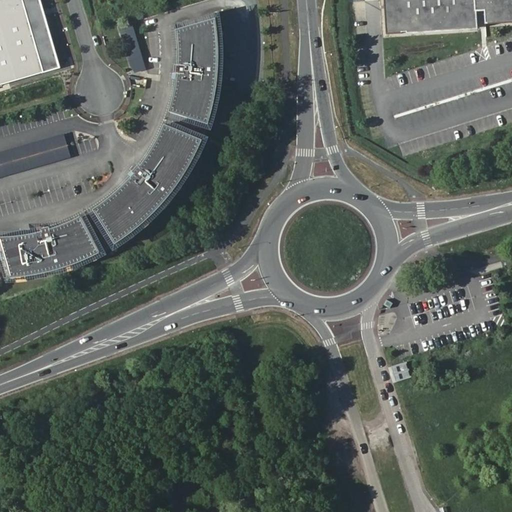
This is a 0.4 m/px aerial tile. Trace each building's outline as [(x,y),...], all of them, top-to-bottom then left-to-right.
[(0,0),(0,85),(61,67),(41,0),(0,0)] [(511,0),(384,0),(387,34),(478,28),(477,10),(486,10),(487,23),(511,21),(511,0)] [(6,232),(0,232),(0,272),(9,272),(23,271),(37,269),(47,266),(45,256),(53,254),(56,264),(63,263),(79,257),(97,250),(102,247),(114,240),(124,234),(130,230),(138,223),(147,215),(162,200),(153,193),(158,186),(168,193),(172,188),(179,180),(190,163),(199,147),(202,139),(205,132),(208,124),(213,109),(214,103),(216,92),(219,77),(207,77),(208,68),(219,69),(219,63),(220,44),(219,27),(217,16),(178,23),(180,59),(191,60),(190,74),(179,74),(177,85),(175,95),(172,107),(169,115),(165,124),(160,134),(155,143),(147,154),(143,160),(139,164),(148,171),(139,182),(130,175),(120,186),(114,192),(92,207),(82,213),(73,217),(61,221),(52,224),(46,225),(49,237),(35,240),(32,229),(25,230),(19,231),(6,232)] [(131,73),(145,69),(133,22),(119,25),(131,73)] [(180,59),(171,59),(171,68),(179,68),(179,74),(190,74),(191,60),(180,59)] [(219,77),(219,69),(208,68),(207,77),(219,77)] [(0,151),(0,177),(71,158),(64,135),(0,151)] [(136,168),(129,163),(124,170),(130,175),(139,182),(148,171),(139,164),(136,168)] [(158,186),(153,193),(162,200),(168,193),(158,186)] [(39,219),(31,222),(32,229),(35,240),(49,237),(46,225),(41,227),(39,219)] [(53,254),(45,256),(47,266),(56,264),(53,254)]
